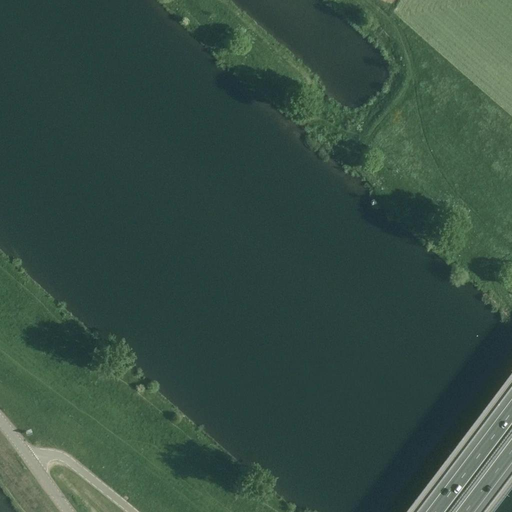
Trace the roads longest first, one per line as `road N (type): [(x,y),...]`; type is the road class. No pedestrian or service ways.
road 1 (unclassified): [(511,375),(408,511)]
road 2 (motorway): [(511,407),(433,511)]
